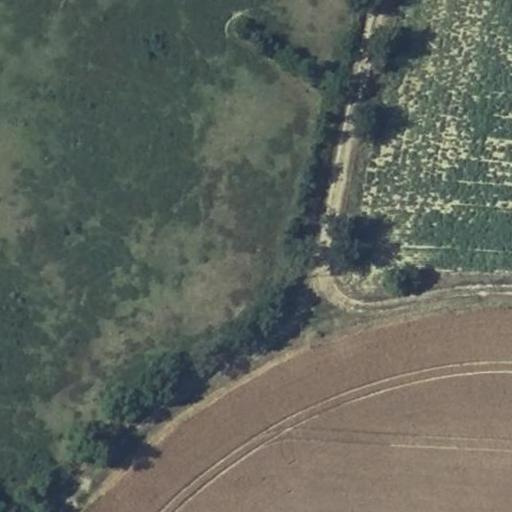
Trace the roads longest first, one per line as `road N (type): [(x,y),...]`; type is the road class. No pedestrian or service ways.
road 1 (track): [(60,511),(128,429),(313,313)]
road 2 (track): [(313,313),(379,0)]
road 3 (track): [(313,313),(430,293),(511,292)]
